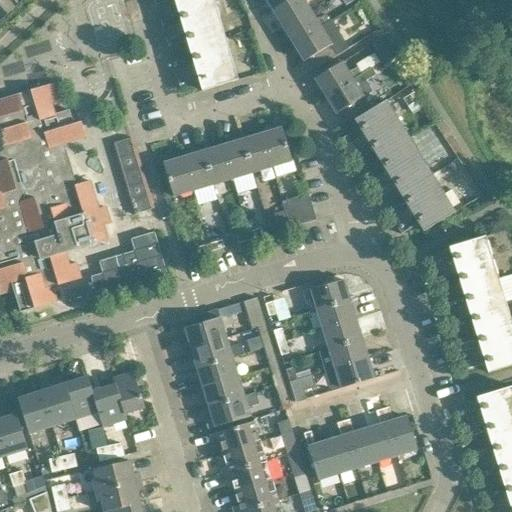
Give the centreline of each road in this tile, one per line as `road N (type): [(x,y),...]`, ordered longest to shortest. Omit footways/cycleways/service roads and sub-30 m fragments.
road 1 (residential): [(137,317),(363,255)]
road 2 (residential): [(196,511),(137,317)]
road 3 (residential): [(294,85),(181,124),(159,57)]
road 4 (residential): [(363,255),(358,196),(294,85)]
road 5 (residential): [(0,359),(137,317)]
road 6 (residential): [(429,511),(440,470),(411,380)]
road 7 (residential): [(411,380),(363,255)]
road 8 (residential): [(294,416),(411,380)]
